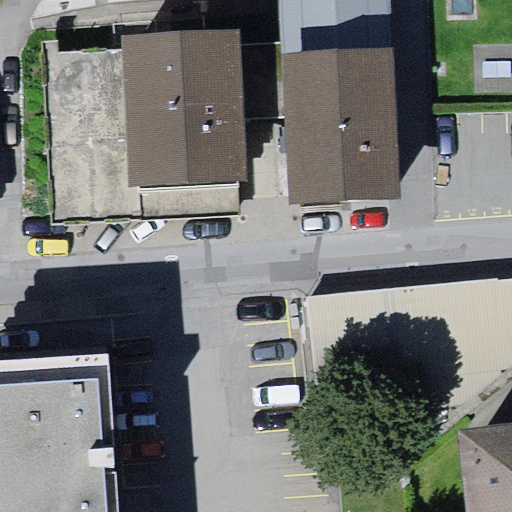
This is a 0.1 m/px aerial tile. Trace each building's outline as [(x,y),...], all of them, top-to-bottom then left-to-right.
[(386,0),(279,0),(285,211),(400,205),(386,0)] [(230,35),(40,45),(51,226),(236,214),(230,35)] [(413,214),(438,215),(439,165),(414,165),(413,214)] [(511,276),(301,294),(314,423),(467,407),(511,375),(511,276)] [(112,511),(106,373),(0,377),(0,511),(112,511)] [(511,511),(511,437),(452,444),(458,511),(511,511)]
